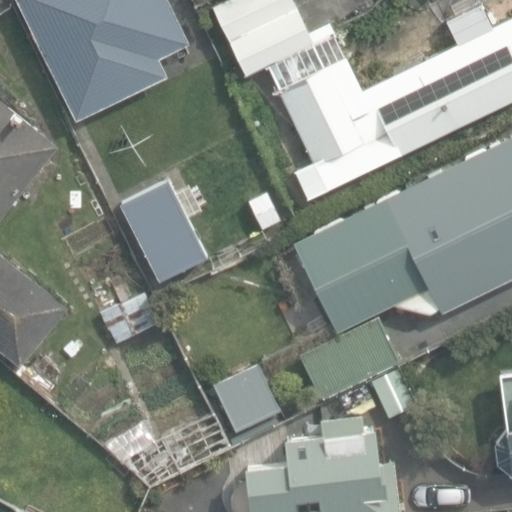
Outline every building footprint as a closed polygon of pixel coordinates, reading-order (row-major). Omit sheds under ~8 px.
[(20,0),(76,116),(169,72),(160,51),(188,37),(170,0),(20,0)] [(309,29),(295,0),(218,0),(213,3),(247,73),(268,63),(327,186),(511,98),(511,13),(492,23),(482,2),(447,18),(457,40),(361,86),(329,19),(309,29)] [(0,345),(21,363),(70,302),(0,246),(0,215),(58,143),(0,96),(0,345)] [(433,314),(511,272),(511,127),(293,241),(336,329),(406,298),(433,314)] [(119,201),(158,279),(209,253),(169,175),(119,201)] [(100,309),(116,341),(163,316),(147,285),(100,309)] [(301,351),(321,393),(401,355),(382,315),(381,313),(301,351)] [(215,381),(238,428),(281,406),(259,360),(215,381)] [(507,465),(508,475),(511,474),(511,369),(501,370),(508,425),(496,442),(498,460),(507,465)] [(151,484),(231,447),(214,411),(118,455),(151,484)] [(363,427),(362,413),(319,418),(320,431),(284,435),(286,458),(246,463),(250,511),(399,511),(394,458),(379,459),(375,425),(363,427)] [(47,427),(21,464),(65,496),(91,460),(47,427)]
